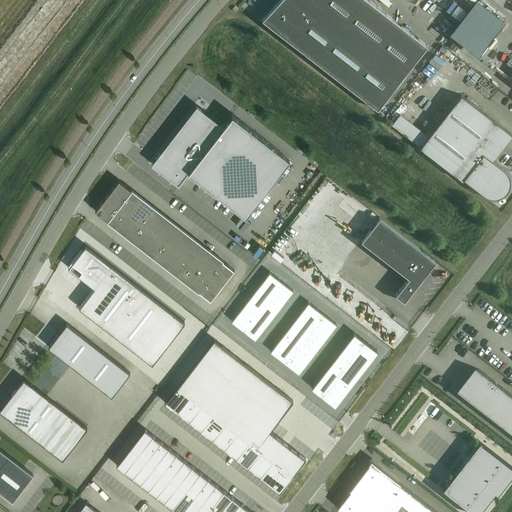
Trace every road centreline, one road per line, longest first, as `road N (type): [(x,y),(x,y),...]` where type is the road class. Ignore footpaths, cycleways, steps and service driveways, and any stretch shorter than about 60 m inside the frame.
road 1 (unknown): [(74,197),(195,300),(215,311),(234,304),(249,275),(234,250),(104,152)]
road 2 (unclassified): [(222,0),(95,165),(0,326)]
road 3 (unclassified): [(511,226),(291,511)]
road 4 (tertiary): [(0,292),(84,149),(198,0)]
